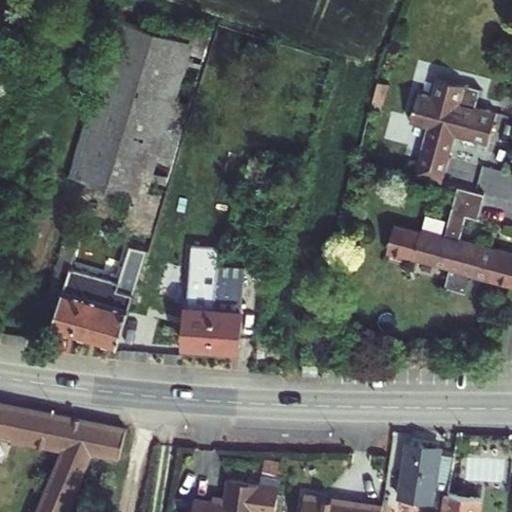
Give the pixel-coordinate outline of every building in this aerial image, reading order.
[(121,255),(132,259),(199,25),(125,2),(81,161),(121,173),(100,248),(121,255)] [(480,81),(472,79),(457,79),(453,97),(416,87),(408,116),(434,123),(421,174),(443,180),(450,154),(443,153),(450,128),(457,129),(472,134),(487,138),(495,106),(475,101),(480,81)] [(450,128),(443,153),(450,154),(457,129),(450,128)] [(390,252),(452,268),(447,286),(471,292),(475,274),(511,283),(511,248),(495,245),(462,237),(468,213),(480,216),(486,191),(459,184),(446,235),(398,222),(390,252)] [(27,329),(44,333),(54,298),(59,280),(71,239),(54,234),(27,329)] [(0,260),(22,268),(28,248),(0,238),(0,260)] [(180,252),(178,274),(209,276),(210,254),(180,252)] [(44,333),(43,336),(78,346),(112,356),(140,261),(132,259),(121,255),(109,296),(104,313),(54,298),(44,333)] [(204,357),(209,300),(210,282),(208,281),(209,276),(178,274),(177,295),(192,296),(190,317),(178,316),(175,354),(190,356),(204,357)] [(209,300),(204,357),(218,358),(232,359),(238,279),(211,276),(210,282),(209,300)] [(59,280),(54,298),(104,313),(109,296),(59,280)] [(319,361),(304,361),(304,370),(318,370),(319,361)] [(0,437),(2,438),(9,407),(0,405),(0,437)] [(59,448),(31,511),(62,511),(88,453),(117,458),(123,428),(9,407),(2,438),(59,448)] [(450,481),(455,447),(441,447),(440,443),(424,443),(407,442),(407,480),(450,481)] [(232,474),(228,500),(198,496),(195,511),(281,511),(286,483),(260,480),(260,478),(246,476),(232,474)] [(385,511),(387,501),(347,495),(308,490),(304,511),(385,511)] [(478,511),(480,497),(465,494),(449,491),(445,511),(478,511)]
